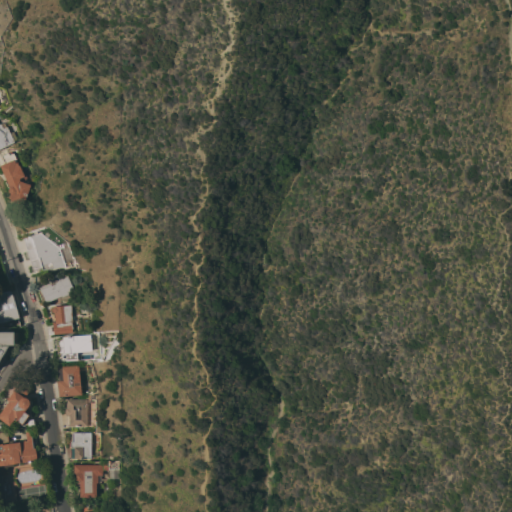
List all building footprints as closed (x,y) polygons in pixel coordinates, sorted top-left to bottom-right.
[(0,148),(0,125),(2,128),(5,127),(13,142),(0,148)] [(6,152),(6,153),(10,151),(11,153),(12,153),(15,159),(14,160),(17,166),(19,165),(25,177),(23,183),(29,185),(22,205),(8,201),(9,199),(7,198),(9,193),(8,193),(6,190),(8,187),(0,171),(0,152),(5,150),(6,152)] [(52,268),(42,270),(41,267),(33,270),(30,260),(29,261),(26,250),(23,238),(31,235),(31,236),(39,233),(58,248),(64,267),(52,268)] [(58,279),(66,276),(73,291),(61,297),(60,296),(45,303),(38,289),(49,284),(47,279),(56,274),(58,279)] [(33,276),(42,276),(43,284),(34,285),(33,282),(33,276)] [(18,317),(0,322),(0,292),(9,290),(18,317)] [(70,305),(71,322),(70,322),(71,332),(52,334),(52,331),(50,331),(50,327),(51,326),(51,322),(52,322),(52,320),(53,320),(53,318),(52,318),(52,316),(53,316),(53,313),(51,312),(50,309),(52,306),(70,305)] [(16,337),(15,341),(14,344),(12,344),(12,345),(7,345),(0,356),(0,333),(17,333),(16,337)] [(75,361),(75,352),(89,352),(88,335),(60,336),(60,347),(56,347),(56,361),(75,361)] [(76,366),(79,394),(59,396),(57,380),(59,380),(58,368),(76,366)] [(30,403),(29,405),(28,408),(30,424),(23,425),(23,426),(17,426),(17,422),(13,420),(8,426),(0,420),(0,411),(7,401),(6,400),(13,391),(21,397),(24,397),(26,398),(28,400),(29,401),(30,403)] [(86,399),(86,404),(87,404),(87,409),(86,409),(86,426),(65,425),(65,416),(64,414),(64,410),(65,408),(65,399),(86,399)] [(0,444),(1,444),(1,445),(7,444),(7,442),(11,441),(11,443),(19,442),(19,441),(24,440),(24,441),(25,441),(24,432),(29,431),(32,448),(33,448),(35,460),(34,461),(34,462),(30,463),(30,461),(29,461),(29,462),(27,463),(26,462),(25,462),(26,463),(22,464),(22,462),(12,464),(12,466),(2,467),(2,466),(0,466),(0,444)] [(90,432),(90,458),(82,458),(82,459),(79,459),(79,458),(70,458),(70,448),(69,448),(69,446),(69,444),(69,442),(71,441),(70,432),(90,432)] [(101,463),(101,462),(107,462),(107,461),(117,461),(117,463),(118,478),(108,479),(108,469),(107,469),(107,470),(101,470),(101,463)] [(101,476),(99,476),(100,482),(96,483),(95,483),(95,497),(87,497),(87,498),(84,498),(84,497),(78,497),(78,480),(74,480),(74,476),(72,476),(72,465),(101,465),(101,476)]
